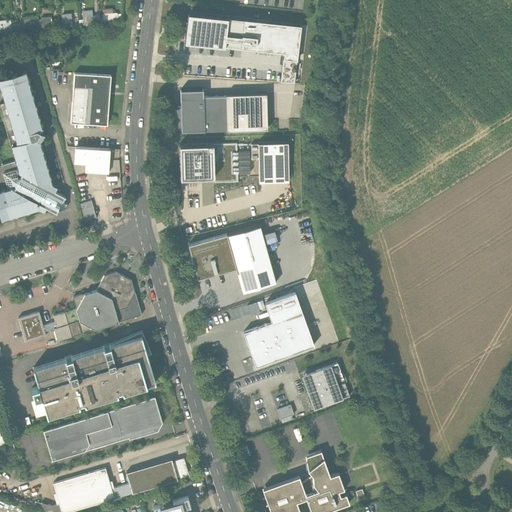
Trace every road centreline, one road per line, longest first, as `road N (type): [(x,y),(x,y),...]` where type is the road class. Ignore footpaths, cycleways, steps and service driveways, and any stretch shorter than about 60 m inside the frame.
road 1 (tertiary): [(230,511),(145,232)]
road 2 (tertiary): [(145,232),(136,135),(151,0)]
road 3 (unclassified): [(145,232),(0,273)]
